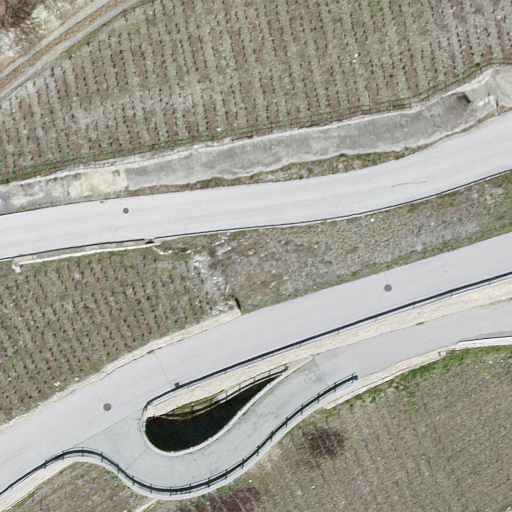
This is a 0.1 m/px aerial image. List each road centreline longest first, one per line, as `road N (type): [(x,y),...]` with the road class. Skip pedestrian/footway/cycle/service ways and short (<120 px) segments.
road 1 (unclassified): [(0,475),(91,409),(192,361),(511,249)]
road 2 (unclassified): [(0,237),(380,188),(511,137)]
road 3 (track): [(91,409),(144,476),(186,487),(238,468),(301,396),(354,365),(511,321)]
